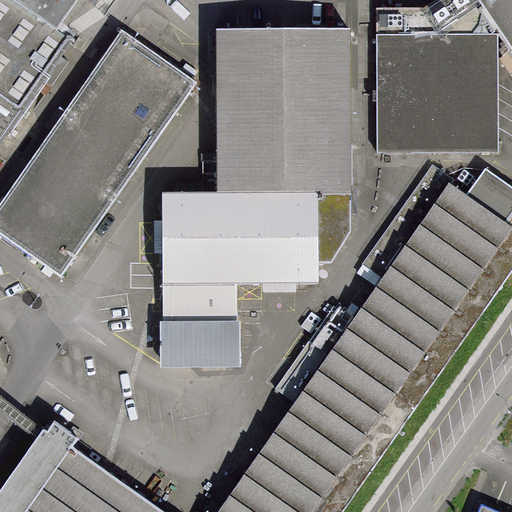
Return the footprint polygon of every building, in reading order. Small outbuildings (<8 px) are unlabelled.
[(0,0),(0,152),(76,47),(63,38),(16,0),(0,0)] [(16,0),(63,38),(89,0),(16,0)] [(436,0),(425,8),(425,36),(437,35),(479,4),(476,0),(436,0)] [(511,0),(476,0),(479,4),(509,48),(507,54),(500,59),(511,77),(511,0)] [(375,26),(375,37),(425,36),(425,8),(375,8),(375,26)] [(206,162),(207,192),(354,191),(350,26),(222,27),(221,161),(206,162)] [(0,198),(0,234),(61,277),(129,177),(196,82),(192,78),(197,71),(188,64),(181,71),(120,28),(0,198)] [(425,36),(375,37),(375,154),(501,152),(496,36),(437,35),(425,36)] [(435,167),(362,276),(380,288),(452,182),(454,180),(435,167)] [(222,511),(319,511),(511,233),(511,224),(507,221),(511,214),(511,186),(488,169),(469,195),(452,182),(380,288),(367,306),(358,319),(299,403),(222,511)] [(166,191),(167,284),(242,284),(325,281),(323,263),(336,261),(355,233),(354,191),(207,192),(206,183),(177,183),(177,191),(166,191)] [(345,511),(511,273),(511,233),(319,511),(345,511)] [(243,365),(242,284),(167,284),(168,365),(243,365)] [(358,319),(340,306),(281,390),(299,403),(358,319)] [(46,430),(0,393),(0,408),(40,440),(46,430)] [(0,511),(30,511),(77,447),(83,438),(58,420),(50,433),(46,430),(40,440),(0,497),(0,511)] [(30,511),(169,511),(77,447),(30,511)]
